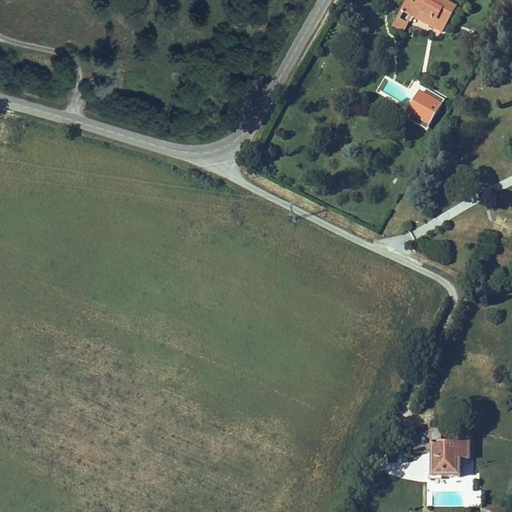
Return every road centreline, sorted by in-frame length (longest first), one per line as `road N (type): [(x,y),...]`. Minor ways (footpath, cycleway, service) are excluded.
road 1 (residential): [(404,419),(452,300),(449,287),(240,183),(217,151)]
road 2 (tertiary): [(217,151),(173,149),(0,99)]
road 3 (tertiary): [(324,0),(254,121),(217,151)]
